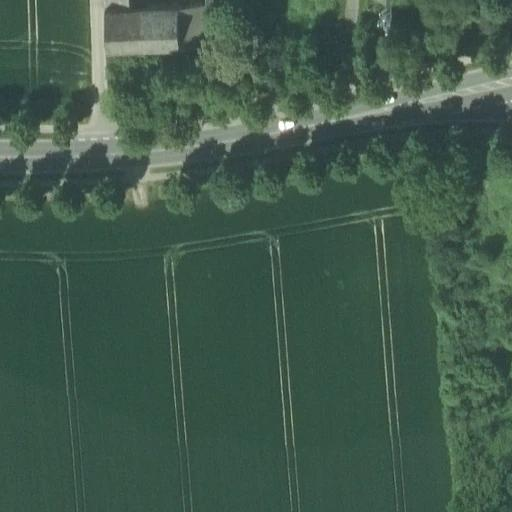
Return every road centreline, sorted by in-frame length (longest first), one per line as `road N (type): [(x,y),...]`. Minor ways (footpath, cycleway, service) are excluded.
road 1 (track): [(511,27),(154,106),(0,109)]
road 2 (secondary): [(0,157),(176,149),(361,115)]
road 3 (secondary): [(361,115),(511,80)]
road 4 (motorway): [(361,115),(511,110)]
